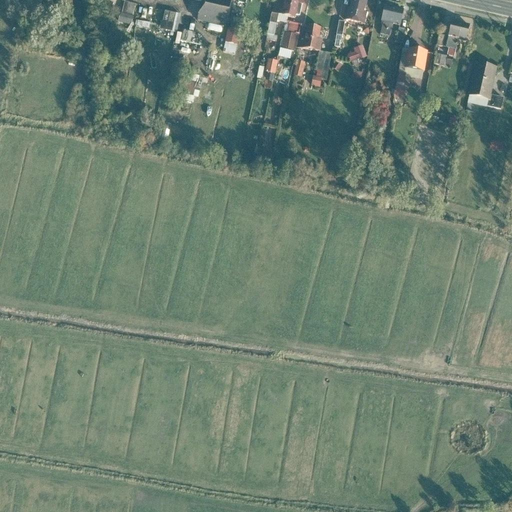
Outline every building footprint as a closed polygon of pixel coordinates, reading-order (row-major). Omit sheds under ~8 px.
[(199,0),(195,19),(225,26),(231,0),(199,0)] [(302,0),(280,0),(286,1),(282,16),(292,18),(296,4),(301,5),(302,0)] [(365,3),(352,0),(349,0),(345,21),(364,25),(366,14),(362,13),(365,3)] [(125,2),(123,12),(132,14),(134,4),(125,2)] [(402,11),(383,7),(379,23),(381,23),(379,34),(388,36),(390,25),(399,27),(402,11)] [(174,14),(162,11),(157,29),(170,33),(174,14)] [(343,23),(336,22),(334,36),(341,37),(343,23)] [(468,27),(448,22),(442,50),(451,53),(454,41),(465,43),(468,27)] [(319,31),(304,28),(302,38),(300,38),(298,49),(318,53),(320,42),(317,41),(319,31)] [(235,42),(237,32),(228,30),(226,40),(235,42)] [(403,31),(396,30),(394,43),(401,44),(403,31)] [(184,53),(192,53),(193,45),(195,45),(196,32),(183,31),(181,47),(184,47),(184,53)] [(284,34),(280,50),(291,53),(295,37),(284,34)] [(353,54),(347,56),(349,64),(363,60),(360,49),(352,51),(353,54)] [(425,54),(404,51),(400,80),(421,83),(425,54)] [(330,56),(317,54),(315,72),(327,74),(330,56)] [(435,65),(451,67),(452,58),(436,55),(435,65)] [(277,63),(266,61),(264,73),(275,75),(277,63)] [(303,65),(295,63),(291,77),(300,79),(303,65)] [(340,67),(334,64),(331,70),(337,73),(340,67)] [(466,97),(487,102),(494,71),(473,66),(466,97)] [(321,81),(312,79),(310,87),(319,89),(321,81)] [(197,85),(187,82),(182,102),(192,104),(197,85)] [(404,89),(394,88),(393,99),(403,100),(404,89)] [(504,147),(495,145),(493,154),(502,156),(504,147)] [(270,163),(272,152),(259,150),(257,160),(270,163)]
